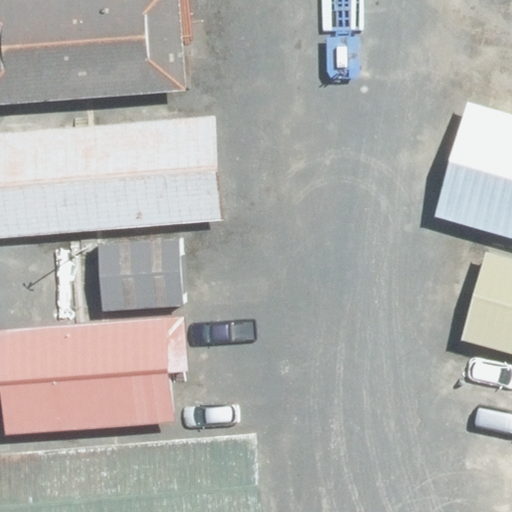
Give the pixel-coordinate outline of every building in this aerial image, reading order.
[(0,0),(0,242),(153,238),(281,234),(276,71),(160,75),(158,0),(0,0)] [(511,0),(417,0),(400,64),(511,94),(511,0)] [(511,183),(447,164),(420,260),(511,286),(511,183)] [(153,238),(0,242),(0,511),(142,511),(233,506),(226,400),(51,412),(49,388),(84,385),(81,348),(160,342),(153,238)] [(511,358),(414,333),(389,429),(504,457),(511,426),(511,358)]
